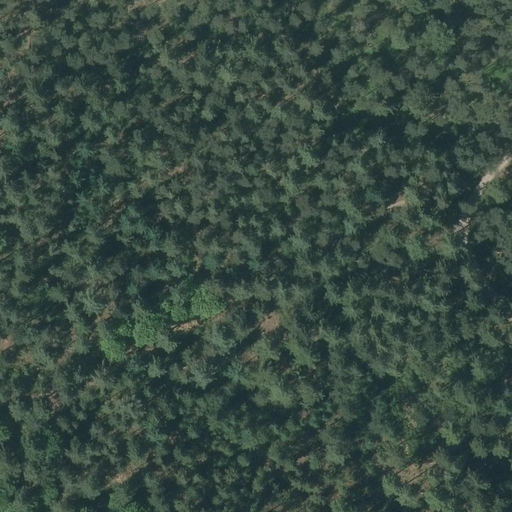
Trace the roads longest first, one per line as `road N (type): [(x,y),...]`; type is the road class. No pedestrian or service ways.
road 1 (track): [(0,509),(104,333),(391,214),(450,221)]
road 2 (track): [(398,213),(309,44),(291,35),(139,37),(53,0)]
road 3 (track): [(0,160),(28,68),(20,26),(34,0)]
